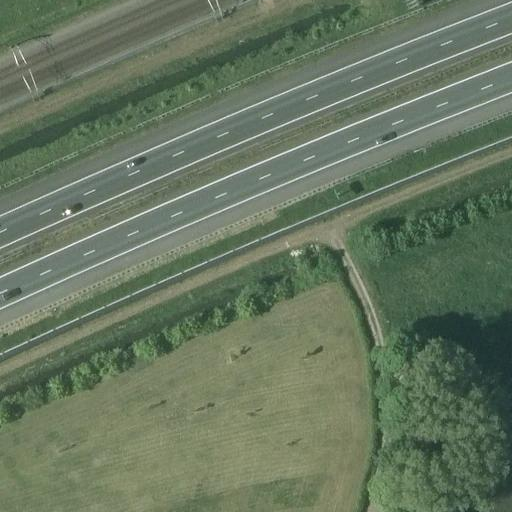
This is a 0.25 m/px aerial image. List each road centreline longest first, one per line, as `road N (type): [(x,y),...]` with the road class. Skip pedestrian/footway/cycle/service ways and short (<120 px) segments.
road 1 (motorway): [(0,293),(286,166),(511,78)]
road 2 (motorway): [(511,20),(0,235)]
